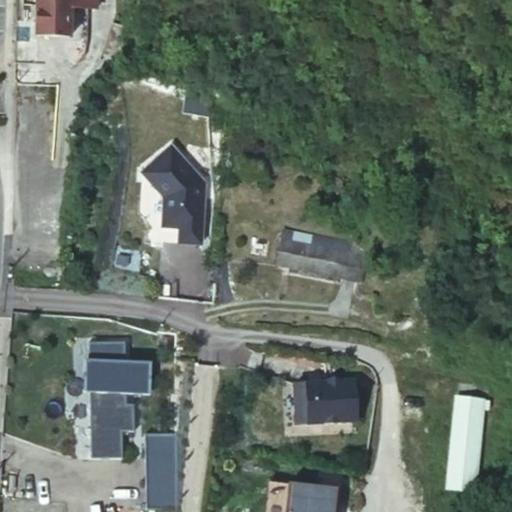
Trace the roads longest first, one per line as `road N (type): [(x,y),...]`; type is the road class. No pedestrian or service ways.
road 1 (unclassified): [(392,511),(394,399),(381,363),(358,349),(203,327),(162,310),(0,298)]
road 2 (track): [(511,379),(381,363)]
